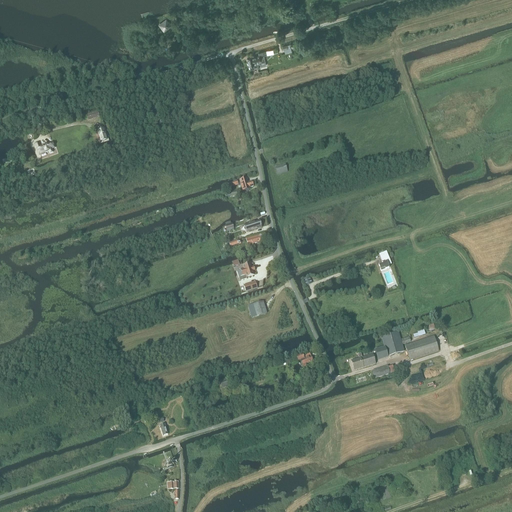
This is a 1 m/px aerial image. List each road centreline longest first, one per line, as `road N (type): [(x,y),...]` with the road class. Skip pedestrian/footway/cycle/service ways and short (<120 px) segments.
road 1 (unclassified): [(175,439),(319,392),(330,378),(279,251),(230,52)]
road 2 (track): [(511,285),(478,281),(454,249),(415,247),(411,235),(445,198),(394,50)]
road 3 (unclassified): [(0,498),(175,439)]
road 4 (track): [(394,50),(242,99)]
road 5 (track): [(511,367),(499,388),(505,414),(476,430),(489,477)]
road 6 (track): [(411,235),(288,274)]
road 7 (track): [(511,470),(390,511)]
road 8 (track): [(511,343),(451,364),(443,352),(407,363),(404,357)]
road 9 (track): [(394,50),(511,17)]
